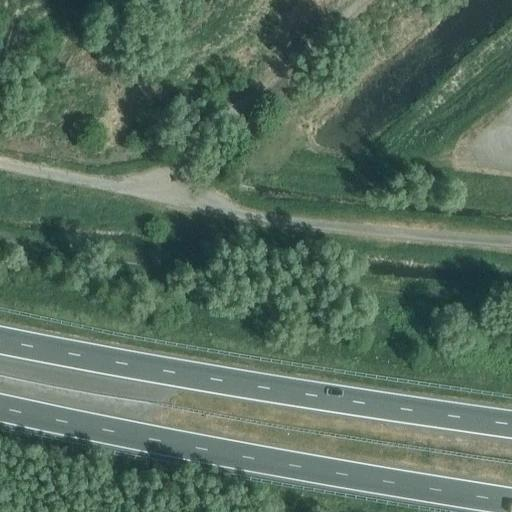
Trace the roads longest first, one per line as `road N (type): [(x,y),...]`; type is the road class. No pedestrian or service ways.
road 1 (trunk): [(0,409),(511,502)]
road 2 (trunk): [(511,426),(0,340)]
